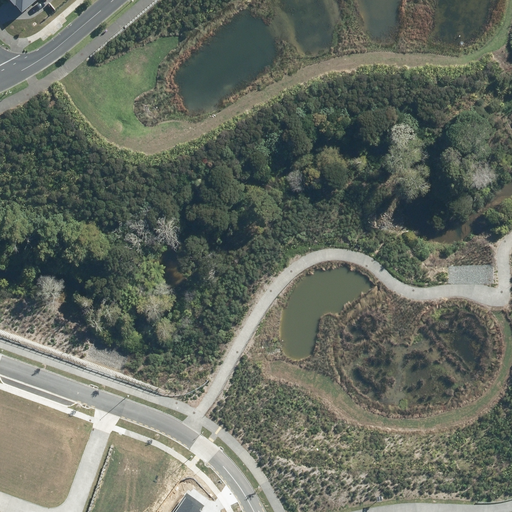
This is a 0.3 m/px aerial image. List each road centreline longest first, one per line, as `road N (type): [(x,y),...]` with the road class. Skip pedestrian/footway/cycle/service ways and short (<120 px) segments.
road 1 (track): [(502,286),(506,364),(491,394),(458,417),(378,422),(271,364)]
road 2 (residential): [(257,511),(204,446),(111,402)]
road 3 (residential): [(109,0),(6,76)]
